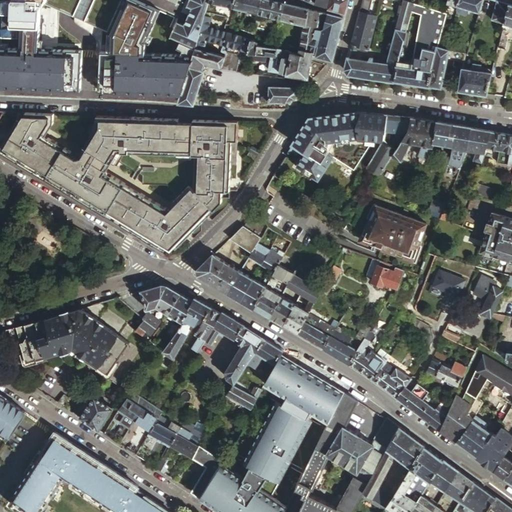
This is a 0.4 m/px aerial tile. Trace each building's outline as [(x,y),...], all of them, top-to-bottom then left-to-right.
[(3,0),(1,37),(20,37),(20,26),(37,27),(37,23),(44,23),(45,4),(107,32),(121,0),(3,0)] [(110,52),(152,53),(153,43),(166,13),(136,0),(121,0),(107,32),(111,33),(110,52)] [(188,0),(186,5),(191,8),(184,24),(176,21),(169,35),(174,37),(180,40),(189,45),(195,46),(196,43),(204,15),(208,1),(208,0),(188,0)] [(235,0),(233,7),(247,11),(249,3),(244,2),(244,0),(235,0)] [(247,11),(257,13),(260,0),(244,0),(244,2),(249,3),(247,11)] [(279,18),(284,3),(272,0),(260,0),(257,13),(279,18)] [(346,0),(315,0),(315,3),(344,11),(346,0)] [(404,0),(400,0),(399,9),(401,10),(388,60),(388,64),(373,62),(373,58),(370,57),(369,61),(348,58),(345,69),(348,73),(394,80),(397,63),(406,30),(411,10),(413,3),(404,0)] [(362,0),(351,47),(357,49),(358,45),(369,48),(377,16),(372,14),(371,11),(369,11),(371,0),(362,0)] [(480,10),(482,0),(458,0),(457,4),(459,5),(457,9),(459,13),(467,15),(471,13),(472,9),(479,11),(480,10)] [(509,4),(497,0),(492,20),(504,23),(509,4)] [(300,49),(313,52),(316,31),(318,23),(320,11),(313,9),(284,3),(279,18),(304,24),(300,49)] [(394,80),(429,85),(431,69),(437,46),(439,38),(446,13),(413,3),(411,10),(421,13),(410,67),(402,65),(409,31),(406,30),(397,63),(394,80)] [(511,4),(509,4),(504,23),(500,39),(509,41),(511,28),(511,4)] [(316,31),(313,52),(317,53),(316,55),(332,59),(335,47),(342,18),(320,11),(318,23),(324,25),(323,33),(316,31)] [(203,45),(205,38),(224,42),(226,34),(207,29),(211,17),(204,15),(196,43),(203,45)] [(0,87),(57,89),(80,90),(82,50),(38,49),(39,27),(37,27),(20,26),(20,37),(20,48),(0,47),(0,87)] [(253,26),(252,33),(260,36),(263,29),(253,26)] [(276,32),(274,36),(273,40),(288,45),(291,37),(276,32)] [(226,34),(224,42),(248,48),(249,39),(226,34)] [(454,42),(439,38),(437,46),(449,49),(452,50),(454,42)] [(249,39),(248,48),(247,51),(256,52),(257,45),(255,44),(255,41),(249,39)] [(110,52),(100,51),(99,91),(141,93),(163,94),(181,94),(191,60),(194,48),(180,40),(176,48),(181,50),(179,54),(152,53),(110,52)] [(257,45),(256,52),(264,54),(276,56),(277,48),(257,45)] [(191,60),(181,94),(179,102),(194,103),(204,70),(203,69),(205,63),(221,68),(225,55),(202,48),(195,46),(194,48),(191,60)] [(449,49),(437,46),(431,69),(429,85),(441,87),(447,58),(454,60),(453,65),(454,66),(462,67),(463,64),(465,53),(452,50),(449,49)] [(287,50),(277,48),(276,56),(290,58),(290,52),(287,50)] [(290,58),(287,73),(308,76),(313,52),(300,49),(299,54),(297,53),(290,52),(290,58)] [(227,50),(225,55),(221,68),(235,71),(236,65),(230,64),(232,56),(237,57),(238,52),(227,50)] [(474,55),(465,53),(463,64),(472,66),(474,55)] [(290,58),(276,56),(264,54),(263,61),(270,63),(269,70),(287,73),(290,58)] [(474,69),(462,67),(459,90),(487,94),(492,72),(491,72),(491,70),(490,69),(482,68),(480,68),(480,70),(474,69)] [(299,86),(269,85),(268,97),(261,97),(261,102),(286,102),(295,98),(301,91),(302,90),(302,89),(302,88),(301,87),(300,87),(299,86)] [(15,111),(15,118),(18,120),(23,112),(15,111)] [(63,147),(61,150),(53,145),(55,142),(44,135),(51,123),(52,113),(23,112),(18,120),(15,118),(0,142),(0,148),(36,171),(38,167),(54,177),(52,180),(63,187),(65,184),(76,190),(74,193),(92,205),(94,202),(108,210),(124,219),(122,222),(165,249),(167,246),(170,248),(173,245),(175,248),(222,201),(222,189),(230,189),(231,164),(237,164),(238,120),(192,119),(192,123),(178,122),(178,118),(96,115),(95,125),(83,145),(86,147),(80,157),(74,158),(68,154),(70,151),(63,147)] [(385,139),(385,132),(387,114),(362,112),(311,117),(294,142),(290,150),(307,150),(299,164),(320,178),(333,156),(354,170),(371,143),(375,143),(376,138),(385,139)] [(412,117),(387,114),(385,132),(396,134),(389,144),(398,149),(409,131),(412,117)] [(433,121),(412,117),(409,131),(398,149),(394,155),(402,160),(410,142),(423,144),(420,155),(426,159),(434,146),(429,145),(433,121)] [(451,133),(452,124),(433,121),(429,145),(434,146),(435,140),(453,143),(455,134),(451,133)] [(464,150),(472,128),(452,124),(451,133),(455,134),(453,143),(452,148),(455,149),(463,152),(464,150)] [(482,162),(487,148),(492,131),(472,128),(464,150),(476,154),(474,159),(482,162)] [(511,134),(492,131),(487,148),(501,150),(499,162),(511,163),(511,134)] [(389,144),(385,141),(368,166),(382,174),(388,164),(394,155),(398,149),(389,144)] [(77,155),(70,151),(68,154),(74,158),(80,157),(86,147),(83,145),(77,155)] [(36,171),(52,180),(54,177),(38,167),(36,171)] [(63,187),(74,193),(76,190),(65,184),(63,187)] [(417,194),(408,188),(399,203),(409,206),(417,194)] [(94,202),(92,205),(106,213),(108,210),(94,202)] [(369,217),(373,218),(379,205),(375,203),(369,217)] [(373,218),(365,240),(382,246),(381,248),(389,251),(390,248),(398,252),(406,254),(415,258),(420,244),(428,223),(379,205),(373,218)] [(511,217),(494,211),(480,250),(511,261),(511,217)] [(262,236),(244,224),(230,237),(252,251),(258,242),(262,236)] [(252,251),(249,256),(262,264),(271,249),(258,242),(252,251)] [(427,246),(420,244),(415,258),(406,254),(404,258),(420,264),(427,246)] [(278,264),(285,253),(280,250),(278,254),(271,249),(262,264),(274,271),(278,264)] [(198,274),(227,291),(240,270),(213,254),(198,269),(198,274)] [(278,264),(274,271),(269,281),(266,285),(254,307),(270,316),(281,295),(287,286),(292,275),(294,272),(278,264)] [(404,269),(396,266),(394,270),(378,264),(372,281),(383,286),(384,283),(386,284),(397,288),(404,269)] [(333,265),(325,279),(332,282),(339,268),(333,265)] [(439,269),(432,285),(458,295),(465,280),(439,269)] [(254,278),(240,270),(227,291),(241,299),(254,278)] [(300,294),(306,283),(292,275),(287,286),(300,294)] [(491,316),(503,290),(493,286),(495,282),(481,275),(473,292),(487,299),(481,312),(491,316)] [(241,299),(254,307),(266,285),(264,284),(254,278),(241,299)] [(146,308),(156,305),(167,284),(162,283),(141,289),(146,308)] [(319,290),(306,283),(300,294),(309,299),(304,309),(295,303),(284,324),(297,332),(308,312),(319,290)] [(156,305),(168,313),(181,293),(167,284),(156,305)] [(182,322),(185,317),(193,300),(181,293),(168,313),(182,322)] [(387,299),(399,306),(403,299),(391,293),(387,299)] [(270,316),(284,324),(295,303),(281,295),(270,316)] [(195,328),(198,329),(212,307),(194,297),(193,300),(185,317),(193,322),(197,325),(195,327),(195,328)] [(371,326),(374,322),(348,306),(335,328),(339,330),(348,317),(357,318),(371,326)] [(204,340),(221,313),(212,307),(198,329),(196,332),(200,335),(192,348),(197,351),(204,340)] [(80,308),(16,326),(25,359),(73,346),(109,371),(129,343),(80,308)] [(149,310),(143,318),(145,319),(140,325),(143,327),(151,333),(160,320),(149,310)] [(222,311),(221,313),(204,340),(210,344),(218,332),(221,328),(225,330),(236,337),(244,325),(222,311)] [(297,332),(323,347),(335,328),(308,312),(297,332)] [(193,322),(185,317),(182,322),(178,329),(178,330),(171,339),(163,350),(173,356),(193,322)] [(430,326),(420,320),(426,348),(428,347),(433,339),(430,326)] [(363,340),(369,331),(370,328),(363,324),(356,336),(363,340)] [(166,335),(171,339),(178,330),(178,329),(171,325),(166,333),(167,333),(166,335)] [(236,337),(240,340),(248,327),(244,325),(236,337)] [(256,351),(265,338),(248,327),(240,340),(239,341),(245,344),(256,351)] [(323,347),(350,363),(357,350),(347,344),(350,338),(351,337),(339,330),(335,328),(323,347)] [(442,336),(457,342),(460,335),(445,328),(442,335),(442,336)] [(357,367),(361,370),(370,358),(372,360),(377,353),(371,349),(370,351),(368,349),(369,347),(367,346),(374,334),(369,331),(363,340),(361,345),(357,350),(350,363),(357,367)] [(467,347),(472,336),(466,333),(461,344),(467,347)] [(361,345),(363,340),(356,336),(355,335),(353,334),(351,337),(350,338),(361,345)] [(475,350),(480,340),(473,336),(468,347),(475,350)] [(284,349),(265,338),(256,351),(248,362),(255,367),(263,356),(275,363),(282,353),(284,349)] [(235,379),(248,362),(256,351),(245,344),(227,374),(228,376),(234,381),(235,379)] [(386,360),(377,353),(372,360),(370,358),(361,370),(373,379),(386,360)] [(461,399),(455,394),(450,407),(440,428),(456,440),(473,418),(466,413),(489,374),(496,378),(493,383),(511,394),(511,370),(482,353),(461,399)] [(431,359),(427,370),(460,385),(468,366),(455,361),(452,369),(439,363),(440,361),(437,360),(436,361),(431,359)] [(373,379),(397,397),(405,386),(410,378),(392,365),(387,373),(383,370),(388,361),(386,360),(373,379)] [(234,381),(227,394),(251,407),(260,387),(255,385),(252,389),(235,379),(234,381)] [(411,391),(405,386),(397,397),(421,414),(429,404),(423,399),(429,391),(420,385),(417,383),(411,391)] [(136,418),(147,399),(132,390),(119,408),(136,418)] [(387,417),(371,443),(344,426),(357,400),(344,391),(328,421),(316,445),(328,452),(356,470),(357,470),(365,475),(366,473),(370,476),(373,471),(361,463),(371,447),(382,454),(398,426),(387,417)] [(435,396),(429,391),(423,399),(429,404),(435,396)] [(63,394),(57,401),(61,404),(65,399),(65,400),(68,397),(63,394)] [(0,429),(10,437),(26,412),(0,395),(0,429)] [(99,430),(112,407),(93,395),(79,417),(99,430)] [(160,414),(163,408),(147,399),(136,418),(151,427),(160,414)] [(310,419),(307,418),(282,404),(274,400),(243,462),(250,466),(244,478),(222,463),(224,459),(199,444),(193,456),(207,464),(200,476),(191,491),(223,511),(284,511),(285,510),(287,506),(259,488),(268,474),(279,480),(310,419)] [(440,428),(450,407),(442,401),(436,409),(429,404),(421,414),(440,428)] [(178,424),(160,414),(151,427),(149,431),(169,442),(178,424)] [(493,432),(473,418),(456,440),(476,455),(493,432)] [(119,443),(131,426),(124,422),(113,439),(119,443)] [(186,426),(181,423),(180,426),(178,424),(169,442),(192,456),(193,456),(199,444),(202,439),(184,428),(186,426)] [(424,445),(398,426),(382,454),(373,471),(370,476),(366,482),(363,489),(364,490),(387,506),(395,493),(379,484),(393,459),(393,453),(409,465),(405,470),(407,472),(424,445)] [(495,469),(509,448),(511,443),(511,434),(502,427),(496,435),(493,432),(476,455),(495,469)] [(138,486),(55,432),(8,503),(22,511),(41,511),(64,478),(116,511),(170,511),(146,496),(145,497),(136,491),(138,486)] [(136,454),(141,445),(136,442),(130,451),(136,454)] [(136,454),(144,460),(151,449),(141,444),(141,445),(136,454)] [(316,445),(309,460),(307,465),(297,486),(310,493),(310,492),(312,486),(314,487),(328,452),(316,445)] [(403,493),(416,471),(430,481),(443,459),(424,445),(407,472),(395,493),(387,506),(396,511),(410,511),(411,511),(422,494),(424,490),(417,486),(415,490),(413,489),(411,492),(410,495),(408,493),(406,496),(403,493)] [(373,471),(382,454),(371,447),(361,463),(373,471)] [(511,456),(511,450),(509,448),(495,469),(505,476),(511,467),(511,460),(510,459),(511,456)] [(157,468),(164,473),(172,460),(164,455),(157,468)] [(207,464),(193,456),(192,456),(186,468),(200,476),(207,464)] [(459,470),(443,459),(430,481),(426,487),(434,491),(437,485),(438,482),(447,488),(459,470)] [(473,480),(459,470),(447,488),(441,497),(447,501),(452,492),(461,499),(473,480)] [(310,493),(297,486),(287,506),(285,510),(284,511),(351,511),(364,490),(363,489),(366,482),(353,475),(338,506),(310,492),(310,493)] [(473,480),(461,499),(455,509),(459,511),(486,511),(496,497),(473,480)] [(432,511),(437,505),(422,494),(411,511),(410,511),(432,511)] [(511,511),(511,508),(496,497),(486,511),(511,511)]
